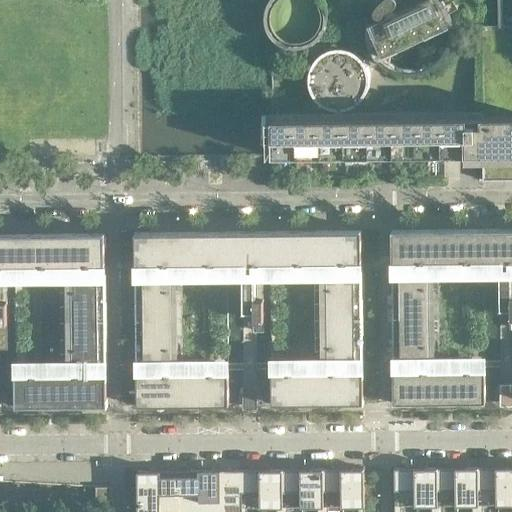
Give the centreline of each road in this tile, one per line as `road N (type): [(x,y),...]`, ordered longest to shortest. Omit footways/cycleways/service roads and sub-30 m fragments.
road 1 (residential): [(0,443),(511,437)]
road 2 (unclassified): [(0,198),(511,193)]
